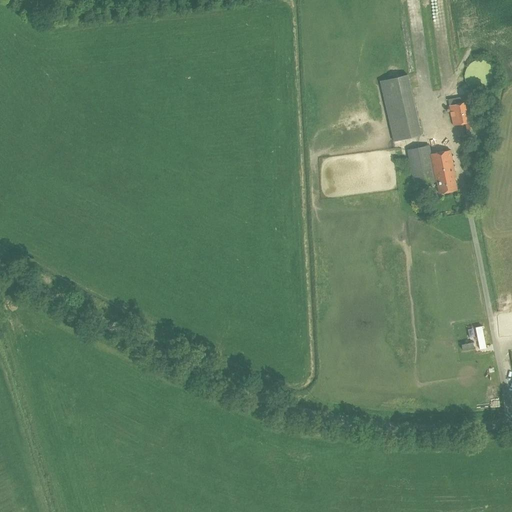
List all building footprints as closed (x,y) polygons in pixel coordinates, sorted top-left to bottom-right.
[(499,74),(499,73),(498,70),(497,67),(496,64),(494,62),(491,60),(489,59),(486,58),(483,58),(480,59),(477,60),(474,61),(472,63),(471,66),(469,69),(469,71),(469,74),(469,77),(470,80),(472,83),(474,85),(476,86),(479,88),(482,88),(484,88),(488,88),(490,87),(493,85),(495,84),(496,82),(497,79),(498,76),(499,74)] [(380,80),(394,142),(421,135),(407,75),(380,80)] [(449,105),(453,125),(465,123),(467,130),(476,128),(470,101),(449,105)] [(430,145),(408,150),(415,185),(437,181),(431,154),(430,145)] [(431,154),(437,181),(440,193),(457,190),(455,177),(456,177),(451,150),(431,154)] [(511,326),(511,313),(502,314),(503,328),(511,326)] [(486,348),(482,326),(475,327),(479,349),(486,348)] [(473,342),(461,344),(462,350),(474,348),(473,342)]
